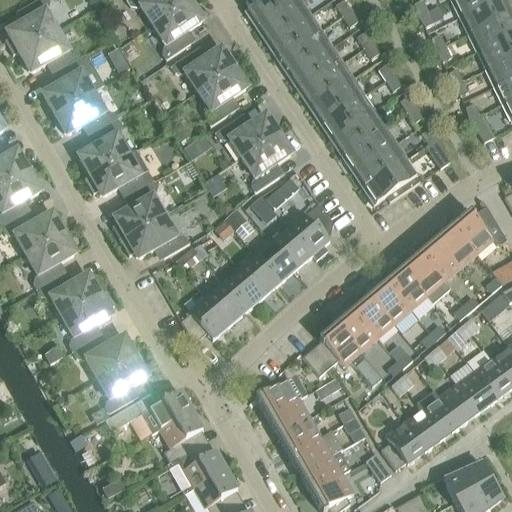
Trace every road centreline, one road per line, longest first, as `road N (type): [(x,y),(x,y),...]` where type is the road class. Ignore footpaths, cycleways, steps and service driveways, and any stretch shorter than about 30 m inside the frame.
road 1 (residential): [(214,389),(175,371),(0,72)]
road 2 (residential): [(377,244),(216,0)]
road 3 (residential): [(214,389),(287,315),(377,244)]
road 4 (residential): [(377,244),(511,163)]
road 5 (residential): [(273,511),(211,403),(214,389)]
